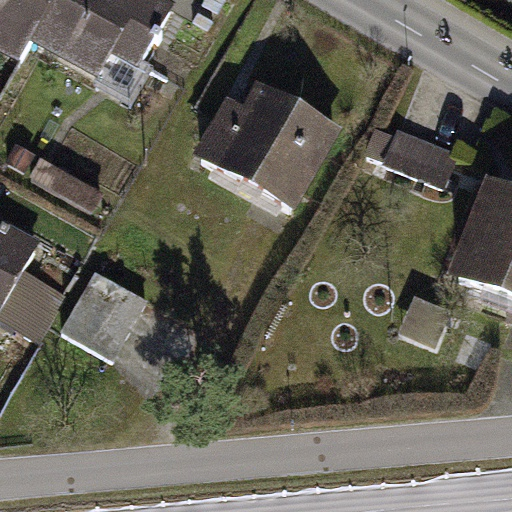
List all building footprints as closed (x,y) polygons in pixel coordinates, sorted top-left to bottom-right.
[(0,0),(0,63),(14,70),(25,47),(90,77),(100,55),(130,69),(160,5),(148,0),(0,0)] [(289,227),(337,139),(248,91),(236,114),(218,104),(183,169),(289,227)] [(453,158),(388,135),(376,169),(441,193),(453,158)] [(511,205),(470,190),(433,292),(511,320),(511,205)] [(0,304),(32,246),(0,228),(0,304)] [(29,273),(4,328),(46,347),(71,292),(29,273)]
